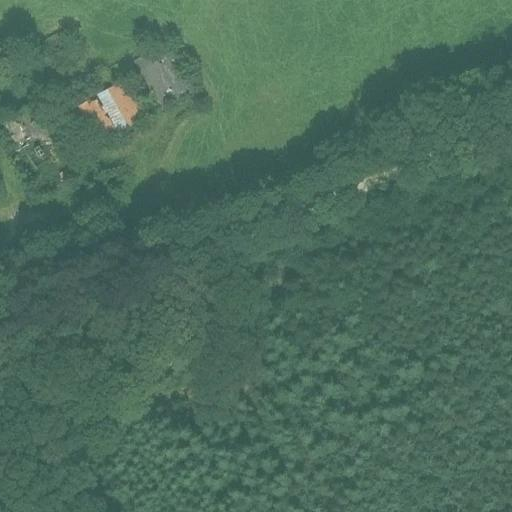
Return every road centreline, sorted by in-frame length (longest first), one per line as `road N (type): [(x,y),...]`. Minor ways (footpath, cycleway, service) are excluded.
road 1 (unclassified): [(0,325),(511,120)]
road 2 (unclassified): [(78,511),(0,343)]
